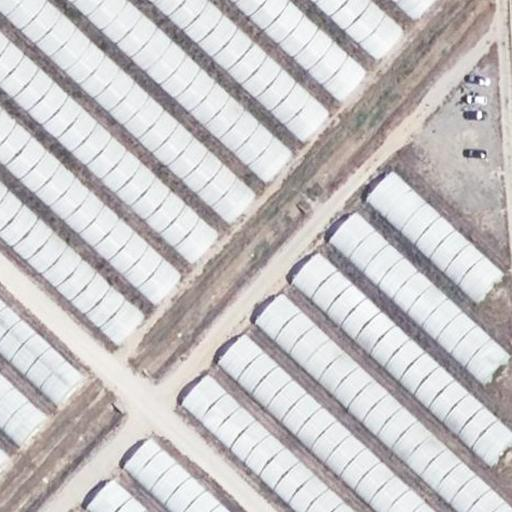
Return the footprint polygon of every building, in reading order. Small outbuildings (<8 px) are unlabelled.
[(0,0),(0,10),(226,222),(254,192),(47,0),(0,0)] [(68,0),(264,179),(292,149),(129,0),(68,0)] [(150,0),(300,141),(328,112),(208,0),(150,0)] [(231,0),(339,99),(366,70),(290,0),(231,0)] [(315,0),(378,57),(403,29),(371,0),(315,0)] [(394,0),(413,18),(429,0),(394,0)] [(0,88),(190,262),(219,230),(0,29),(0,88)] [(366,198),(477,304),(505,275),(394,169),(366,198)] [(0,255),(14,256),(26,267),(42,251),(57,251),(58,236),(38,218),(38,211),(0,174),(0,255)] [(327,241),(483,383),(510,353),(355,211),(327,241)] [(511,511),(511,502),(285,289),(178,401),(295,511),(511,511)] [(0,425),(25,448),(54,415),(0,367),(0,425)] [(0,477),(19,458),(0,440),(0,477)]
